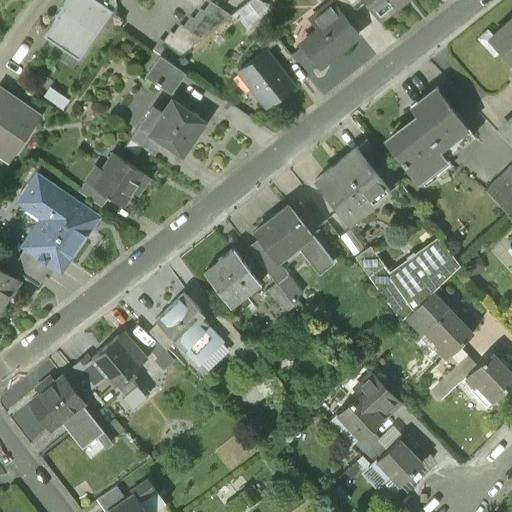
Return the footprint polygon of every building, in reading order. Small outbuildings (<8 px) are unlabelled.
[(78,63),(112,13),(91,0),(67,0),(55,19),(57,20),(43,39),(78,63)] [(91,0),(112,13),(117,6),(115,0),(91,0)] [(258,0),(251,0),(247,3),(259,18),(269,12),(269,6),(262,4),(258,0)] [(355,9),(348,0),(331,0),(333,1),(333,2),(345,17),(355,9)] [(348,0),(355,9),(364,2),(362,0),(348,0)] [(400,0),(362,0),(364,2),(377,19),(400,0)] [(232,17),(210,2),(203,13),(221,25),(232,17)] [(345,17),(333,2),(309,20),(319,33),(301,46),(316,65),(358,33),(345,17)] [(247,3),(237,11),(267,48),(277,41),(259,18),(247,3)] [(203,13),(200,11),(193,21),(211,33),(221,25),(203,13)] [(511,16),(492,34),(488,38),(500,51),(511,63),(511,16)] [(193,21),(190,18),(184,28),(201,40),(211,33),(193,21)] [(184,28),(180,26),(173,36),(191,48),(201,40),(184,28)] [(488,38),(492,34),(489,30),(479,38),(494,55),(500,51),(488,38)] [(173,36),(170,33),(163,43),(182,56),(191,48),(173,36)] [(163,43),(160,41),(153,51),(160,56),(172,64),(182,56),(163,43)] [(293,85),(265,50),(238,71),(266,107),(293,85)] [(172,64),(160,56),(146,77),(155,84),(155,85),(158,87),(159,85),(171,94),(185,73),(172,64)] [(418,116),(387,141),(415,177),(442,156),(444,158),(473,135),(436,87),(411,107),(418,116)] [(40,117),(0,89),(0,146),(13,156),(40,117)] [(43,98),(62,111),(68,103),(49,90),(43,98)] [(205,122),(172,99),(162,113),(153,106),(140,125),(150,131),(149,132),(162,141),(182,155),(205,122)] [(511,119),(498,132),(511,146),(511,119)] [(150,131),(140,125),(131,138),(154,154),(162,141),(149,132),(150,131)] [(388,168),(367,139),(356,148),(378,175),(388,168)] [(356,148),(315,180),(348,220),(388,188),(378,175),(356,148)] [(148,176),(114,154),(100,175),(103,178),(97,186),(96,188),(109,196),(109,195),(123,204),(132,190),(137,193),(148,176)] [(442,156),(415,177),(423,188),(451,166),(444,158),(442,156)] [(511,162),(484,190),(509,216),(511,212),(511,162)] [(95,217),(37,178),(25,196),(49,212),(32,237),(33,238),(64,259),(66,260),(95,217)] [(97,186),(88,179),(79,192),(101,207),(109,196),(96,188),(97,186)] [(288,204),(253,231),(273,255),(275,258),(276,258),(297,242),(311,231),(288,204)] [(438,236),(388,273),(383,265),(368,275),(401,319),(405,315),(432,290),(459,264),(438,236)] [(64,259),(33,238),(26,248),(55,267),(57,269),(64,259)] [(297,242),(276,258),(282,266),(303,250),(297,242)] [(26,248),(25,247),(18,257),(45,275),(48,278),(55,267),(26,248)] [(231,247),(217,259),(218,260),(205,270),(227,298),(240,288),(244,293),(258,282),(248,269),(249,268),(242,259),(241,260),(231,247)] [(275,258),(273,255),(261,264),(275,281),(275,282),(288,272),(282,266),(276,258),(275,258)] [(45,275),(18,257),(11,267),(38,285),(45,275)] [(0,304),(17,279),(0,268),(0,304)] [(301,292),(288,272),(275,282),(290,300),(301,292)] [(275,282),(275,281),(266,288),(284,310),(292,303),(290,300),(275,282)] [(472,333),(432,290),(405,315),(421,332),(427,327),(441,342),(435,347),(445,358),(457,347),(472,333)] [(183,291),(154,318),(157,321),(174,338),(191,355),(216,331),(208,323),(200,314),(203,311),(183,291)] [(484,311),(467,294),(459,303),(476,319),(484,311)] [(243,338),(227,320),(220,311),(208,323),(216,331),(223,338),(222,339),(232,349),(243,338)] [(174,338),(157,321),(148,330),(165,347),(174,338)] [(146,356),(129,337),(122,329),(117,334),(140,361),(146,356)] [(216,331),(191,355),(198,363),(222,339),(223,338),(216,331)] [(91,357),(90,357),(105,374),(113,384),(115,383),(124,393),(135,383),(126,373),(140,361),(117,334),(91,357)] [(445,358),(439,364),(449,374),(467,357),(457,347),(445,358)] [(91,357),(87,353),(72,366),(90,387),(105,374),(90,357),(91,357)] [(511,384),(511,376),(491,354),(476,367),(465,378),(474,389),(479,384),(494,401),(511,384)] [(467,357),(449,374),(458,384),(465,378),(476,367),(467,357)] [(400,402),(366,366),(345,386),(355,396),(359,392),(383,417),(400,402)] [(62,374),(54,381),(50,375),(40,383),(44,389),(30,400),(50,426),(60,419),(81,402),(83,400),(62,374)] [(458,384),(449,374),(431,392),(440,402),(458,384)] [(383,417),(359,392),(355,396),(336,413),(360,439),(369,430),(383,417)] [(81,402),(60,419),(69,431),(91,413),(81,402)] [(105,431),(91,413),(69,431),(84,449),(105,431)] [(360,439),(352,446),(361,457),(378,440),(369,430),(360,439)] [(378,440),(361,457),(370,466),(371,467),(376,462),(388,451),(378,440)] [(388,451),(376,462),(390,477),(400,487),(422,467),(398,441),(388,451)] [(390,477),(376,462),(371,467),(370,466),(362,474),(377,490),(390,477)] [(95,497),(105,511),(132,493),(130,490),(122,478),(95,497)] [(146,478),(130,490),(132,493),(133,492),(139,500),(154,489),(146,478)] [(132,493),(105,511),(147,511),(139,500),(133,492),(132,493)]
